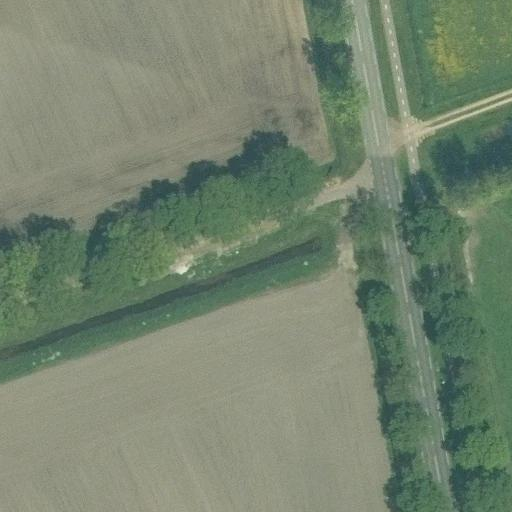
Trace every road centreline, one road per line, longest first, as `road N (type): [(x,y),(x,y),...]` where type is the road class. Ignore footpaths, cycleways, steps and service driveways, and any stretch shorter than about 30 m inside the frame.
road 1 (secondary): [(443,511),(350,0)]
road 2 (track): [(0,311),(410,165)]
